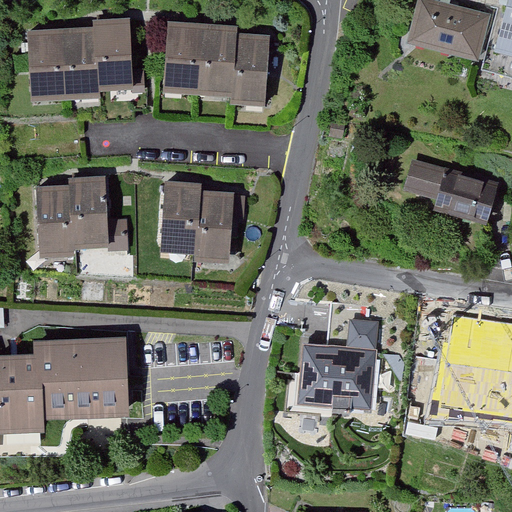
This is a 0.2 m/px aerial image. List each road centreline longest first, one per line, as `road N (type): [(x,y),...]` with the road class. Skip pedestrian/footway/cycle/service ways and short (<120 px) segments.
road 1 (residential): [(328,0),(282,259)]
road 2 (residential): [(256,476),(0,505)]
road 3 (residential): [(511,298),(282,259)]
road 4 (residential): [(282,259),(254,391),(256,476)]
